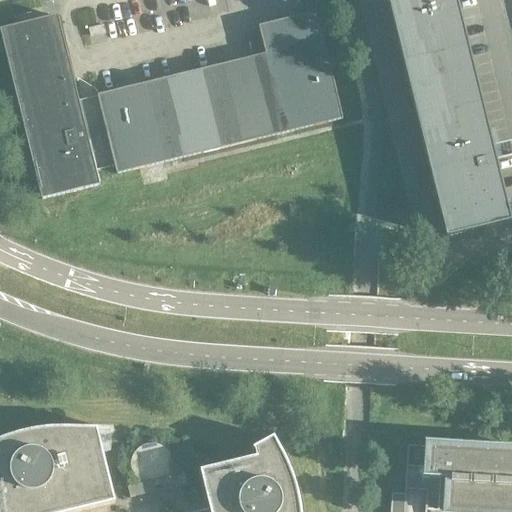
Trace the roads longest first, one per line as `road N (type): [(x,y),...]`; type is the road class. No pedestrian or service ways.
road 1 (secondary): [(511,322),(192,304),(69,280),(0,249)]
road 2 (secondary): [(0,308),(65,333),(183,356),(511,374)]
